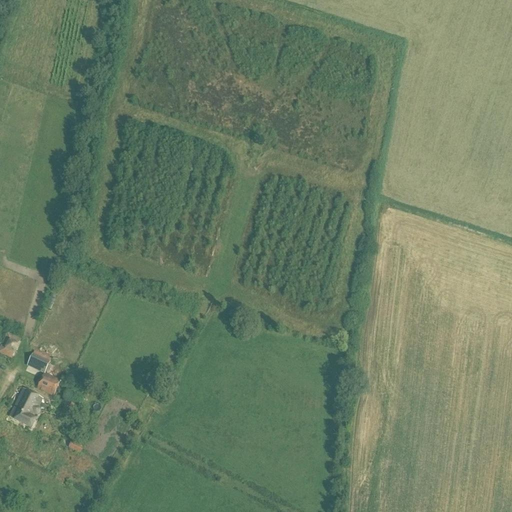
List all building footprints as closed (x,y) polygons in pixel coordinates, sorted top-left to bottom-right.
[(0,348),(0,353),(12,359),(21,340),(7,334),(0,348)] [(37,389),(54,397),(61,381),(46,374),(51,363),(34,355),(27,367),(44,375),(37,389)] [(39,409),(39,408),(43,400),(23,390),(9,418),(31,429),(37,418),(33,416),(34,414),(35,415),(37,415),(37,414),(38,414),(39,414),(39,413),(40,412),(40,411),(40,410),(39,409)] [(61,416),(71,421),(77,408),(68,403),(61,416)] [(69,449),(81,455),(84,448),(72,442),(69,449)]
